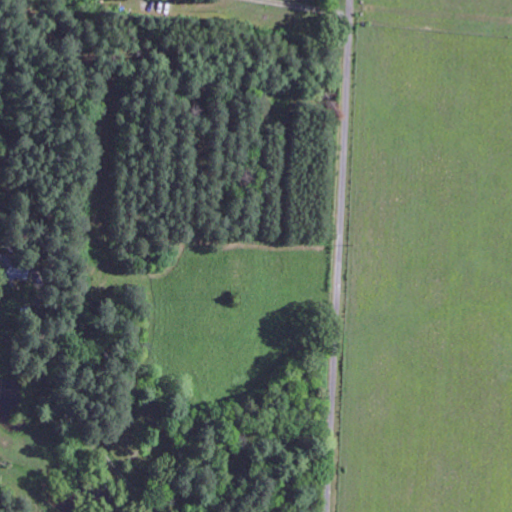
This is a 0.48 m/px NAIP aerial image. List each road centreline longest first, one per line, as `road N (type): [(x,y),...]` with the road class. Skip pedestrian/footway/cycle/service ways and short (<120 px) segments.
road 1 (residential): [(326,511),(350,0)]
road 2 (residential): [(121,167),(344,184)]
